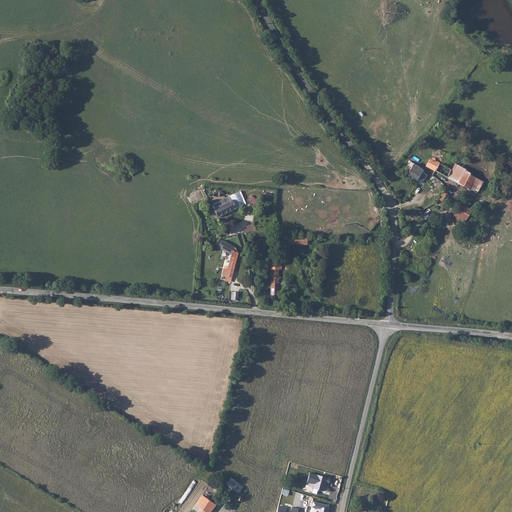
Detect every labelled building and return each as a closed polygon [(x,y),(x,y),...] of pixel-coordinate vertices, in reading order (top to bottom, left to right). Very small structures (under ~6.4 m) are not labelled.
[(429,158),(425,165),(447,178),(450,180),(455,171),(451,169),(450,170),(435,161),(435,158),(434,157),(432,157),(431,159),(429,158)] [(408,161),(401,172),(419,182),(424,174),(422,173),(423,170),(408,161)] [(464,173),(457,169),(455,171),(450,180),(458,184),(464,173)] [(474,179),(464,173),(458,184),(468,190),(474,179)] [(435,185),(438,181),(431,176),(428,180),(435,185)] [(438,189),(440,190),(442,191),(446,185),(444,184),(446,180),(443,179),(438,189)] [(483,185),(483,184),(474,179),(468,190),(477,195),(483,185)] [(230,195),(211,204),(213,208),(211,209),(214,214),(215,213),(217,216),(236,207),(245,203),(239,191),(230,195)] [(441,194),(437,201),(443,205),(448,197),(441,194)] [(246,200),(251,204),(255,200),(251,196),(246,200)] [(437,201),(432,209),(439,212),(443,205),(437,201)] [(457,202),(452,218),(465,223),(471,207),(457,202)] [(416,219),(421,210),(415,206),(410,215),(416,219)] [(306,237),(286,236),(286,244),(306,245),(306,237)] [(222,239),(218,247),(231,254),(227,268),(223,267),(222,272),(226,273),(226,275),(226,276),(232,278),(238,253),(235,246),(222,239)] [(330,478),(310,473),(307,482),(314,484),(313,488),(323,491),(326,482),(329,483),(330,478)] [(231,477),(225,484),(237,493),(243,486),(231,477)] [(200,511),(210,511),(213,508),(201,498),(194,506),(200,511)] [(326,511),(329,505),(313,501),(311,507),(319,509),(318,511),(326,511)]
